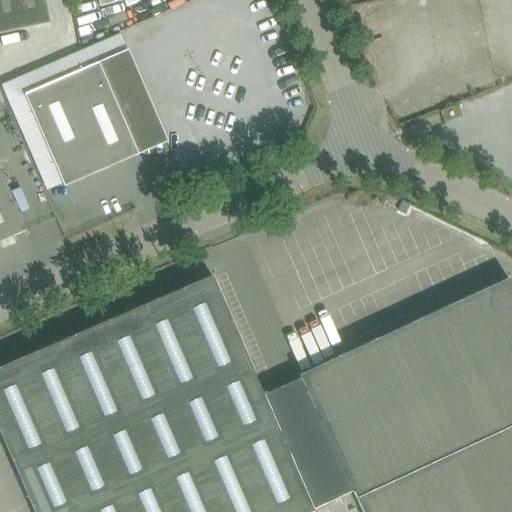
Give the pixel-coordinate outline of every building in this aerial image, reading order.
[(0,0),(0,34),(51,24),(45,0),(0,0)] [(65,187),(139,155),(99,63),(25,95),(65,187)] [(445,124),(463,117),(458,105),(440,112),(445,124)] [(0,242),(27,231),(0,169),(0,242)] [(335,199),(232,238),(240,259),(237,260),(260,321),(352,286),(337,247),(350,241),(339,212),(340,212),(335,199)] [(264,397),(213,277),(0,369),(0,431),(34,511),(313,511),(353,492),(362,511),(511,511),(511,285),(509,280),(300,377),(301,379),(264,397)]
